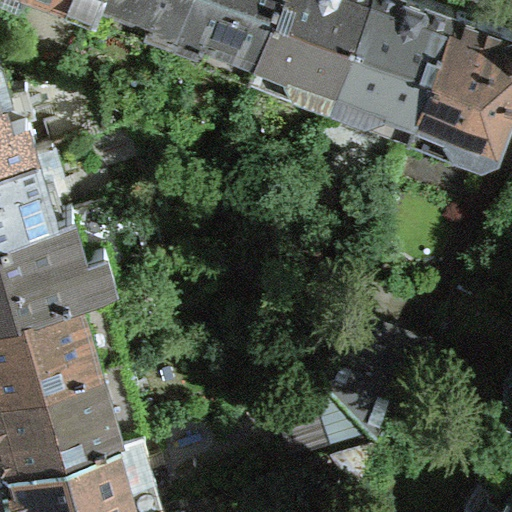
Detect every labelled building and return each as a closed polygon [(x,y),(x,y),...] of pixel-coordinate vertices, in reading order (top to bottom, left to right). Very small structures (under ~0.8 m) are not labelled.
[(127,0),(149,8),(145,18),(173,29),(183,0),(127,0)] [(183,0),(173,29),(201,39),(198,46),(249,66),(256,49),(274,0),(183,0)] [(274,0),(256,49),(289,61),(288,65),(296,79),(322,89),(326,87),(331,90),(365,0),(274,0)] [(436,0),(365,0),(331,90),(338,92),(340,96),(365,105),(381,100),(382,97),(415,109),(454,7),(436,0)] [(511,28),(483,18),(454,7),(415,109),(448,122),(447,125),(455,139),(481,149),(496,143),(511,101),(511,28)] [(0,154),(36,144),(27,111),(35,108),(34,104),(10,111),(2,85),(0,85),(0,154)] [(36,144),(0,154),(0,224),(63,206),(54,174),(46,176),(36,144)] [(0,307),(103,277),(116,274),(104,238),(86,244),(73,203),(63,206),(0,224),(0,307)] [(0,385),(124,350),(103,277),(0,307),(0,385)] [(427,339),(340,306),(316,370),(379,435),(427,339)] [(139,423),(145,421),(124,350),(0,385),(0,446),(5,462),(139,423)] [(119,511),(162,499),(139,423),(5,462),(0,463),(0,465),(7,489),(1,500),(4,511),(5,511),(119,511)] [(511,511),(511,495),(506,493),(496,511),(511,511)] [(165,511),(162,499),(119,511),(165,511)]
